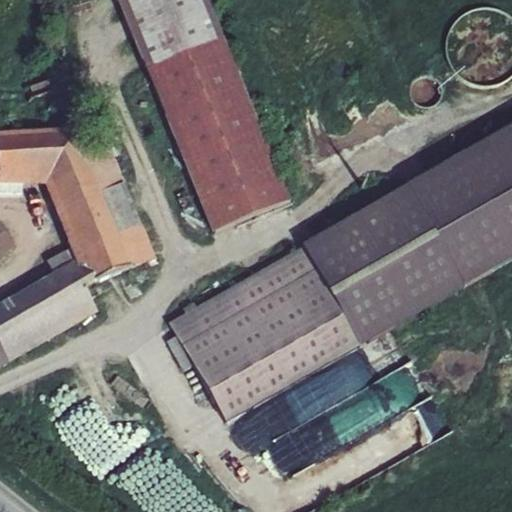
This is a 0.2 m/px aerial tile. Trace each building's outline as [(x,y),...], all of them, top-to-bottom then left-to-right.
[(115,0),(211,236),(286,205),(202,0),(115,0)] [(124,259),(127,268),(152,259),(100,128),(74,138),(124,259)] [(0,306),(0,367),(71,327),(58,296),(124,259),(74,138),(71,130),(0,130),(0,182),(40,182),(72,263),(0,306)] [(511,138),(150,337),(205,438),(511,269),(511,138)] [(0,253),(12,245),(0,229),(0,253)] [(400,420),(415,440),(446,416),(431,397),(400,420)]
